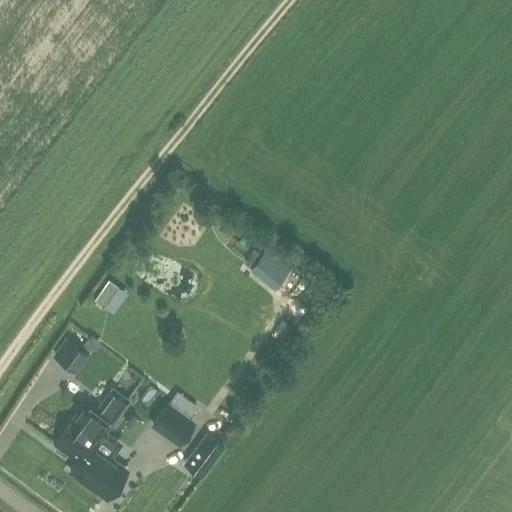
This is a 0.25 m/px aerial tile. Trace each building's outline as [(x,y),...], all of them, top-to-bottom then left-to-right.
[(267,247),(266,248),(250,269),(286,298),(304,276),(267,247)] [(56,355),(67,363),(78,347),(68,339),(56,355)] [(119,444),(103,432),(127,400),(113,389),(96,412),(85,404),(55,444),(57,445),(54,449),(65,456),(68,453),(73,456),(78,459),(70,469),(93,486),(92,487),(107,498),(126,471),(108,458),(119,444)] [(166,402),(149,426),(178,446),(195,422),(166,402)] [(213,461),(225,445),(207,431),(195,447),(183,463),(202,477),(213,461)] [(167,439),(152,454),(162,465),(178,451),(167,439)]
